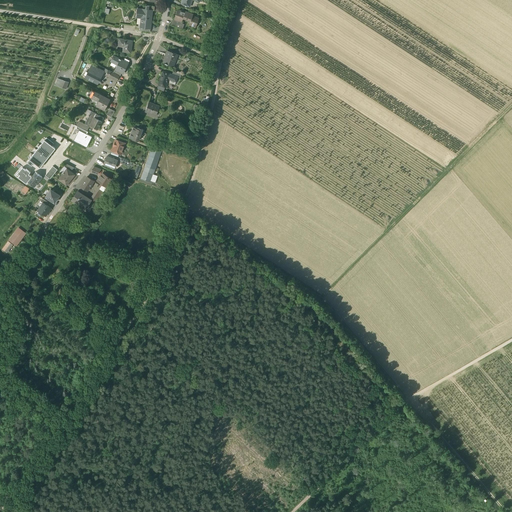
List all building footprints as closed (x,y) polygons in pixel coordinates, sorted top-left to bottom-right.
[(140,27),(149,28),(151,18),(150,18),(151,15),(152,15),(152,10),(153,10),(149,9),(149,5),(146,5),(145,9),(142,9),(138,8),(137,14),(137,15),(139,15),(141,15),(140,27)] [(189,25),(195,27),(199,19),(192,16),(193,15),(185,12),(178,10),(174,19),(178,21),(181,22),(183,18),(190,21),(189,25)] [(170,26),(180,29),(180,28),(181,25),(177,24),(178,21),(174,19),(173,19),(172,22),(170,26)] [(177,27),(176,30),(174,36),(186,40),(189,31),(180,28),(177,27)] [(124,51),(130,52),(131,47),(130,46),(131,40),(119,38),(118,45),(125,46),(124,51)] [(167,64),(171,65),(173,60),(175,60),(177,55),(167,51),(164,56),(165,57),(163,62),(165,63),(167,64)] [(115,69),(123,73),(125,69),(124,69),(127,62),(115,56),(113,61),(118,64),(115,69)] [(85,78),(96,84),(100,76),(101,77),(104,72),(90,64),(90,66),(91,67),(85,78)] [(117,82),(119,76),(113,73),(108,70),(105,76),(117,82)] [(158,84),(164,86),(168,78),(170,80),(176,82),(178,77),(172,74),(166,72),(165,74),(162,73),(158,84)] [(55,85),(66,89),(68,82),(58,79),(55,85)] [(96,92),(96,93),(92,91),(89,96),(94,99),(94,98),(99,100),(98,101),(96,106),(104,110),(106,106),(105,105),(108,99),(96,92)] [(116,107),(119,101),(114,98),(111,104),(116,107)] [(145,111),(156,115),(158,111),(159,106),(149,101),(145,111)] [(107,114),(112,117),(115,111),(110,108),(107,114)] [(89,126),(90,127),(90,125),(96,113),(91,111),(89,116),(85,124),(89,126)] [(93,127),(97,129),(103,117),(96,113),(90,125),(90,127),(92,128),(93,127)] [(81,128),(86,130),(87,131),(89,126),(85,124),(80,121),(77,126),(81,128)] [(129,137),(138,140),(141,131),(142,131),(143,129),(138,127),(137,128),(133,127),(129,137)] [(74,140),(86,147),(91,137),(87,134),(85,133),(79,130),(76,137),(74,140)] [(119,153),(120,154),(124,143),(122,142),(116,139),(112,151),(119,153)] [(45,140),(44,140),(40,145),(51,153),(55,148),(52,146),(45,140)] [(51,153),(40,145),(37,150),(47,158),(51,153)] [(73,154),(86,160),(88,154),(87,153),(79,149),(76,148),(73,154)] [(141,178),(150,182),(151,181),(153,174),(161,152),(151,148),(141,178)] [(47,158),(37,150),(33,155),(44,163),(48,158),(47,158)] [(86,160),(73,154),(70,160),(83,166),(86,160)] [(44,163),(33,155),(29,160),(34,164),(40,168),(44,163)] [(111,167),(114,168),(117,160),(107,156),(104,164),(107,165),(108,166),(108,167),(109,167),(110,167),(111,167)] [(22,167),(17,173),(20,175),(18,177),(26,184),(27,182),(31,177),(29,175),(30,173),(26,169),(26,170),(22,167)] [(58,180),(66,186),(75,175),(71,172),(67,169),(63,174),(62,175),(58,180)] [(27,182),(34,188),(42,178),(35,172),(31,177),(27,182)] [(102,184),(106,187),(111,180),(102,174),(97,181),(102,184)] [(80,187),(87,191),(94,182),(87,178),(80,187)] [(102,184),(99,189),(91,200),(91,201),(90,202),(94,204),(103,192),(106,187),(102,184)] [(51,189),(45,197),(54,203),(59,195),(51,189)] [(72,201),(85,209),(90,202),(91,201),(91,200),(78,192),(77,192),(72,201)] [(43,203),(38,211),(45,216),(51,208),(46,205),(43,203)] [(2,250),(9,255),(24,236),(17,231),(2,250)]
